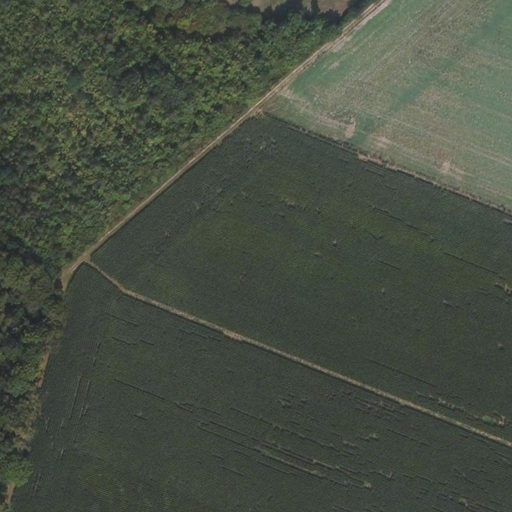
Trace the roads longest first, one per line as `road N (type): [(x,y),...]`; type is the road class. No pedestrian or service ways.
road 1 (track): [(384,0),(52,290),(0,504)]
road 2 (unknown): [(52,290),(511,456)]
